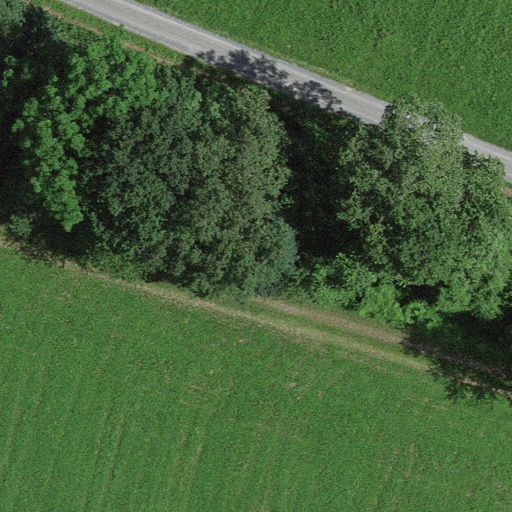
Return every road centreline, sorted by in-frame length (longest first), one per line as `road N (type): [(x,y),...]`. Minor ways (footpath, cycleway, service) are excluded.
road 1 (track): [(0,220),(511,375)]
road 2 (track): [(511,174),(84,0)]
